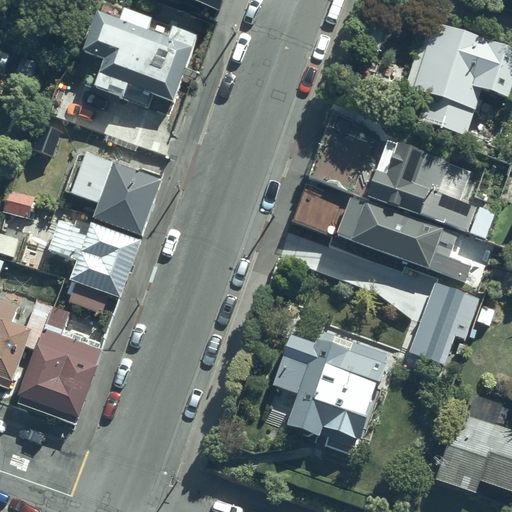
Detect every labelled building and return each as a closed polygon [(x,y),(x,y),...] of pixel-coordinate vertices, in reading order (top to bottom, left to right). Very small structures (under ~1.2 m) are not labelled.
[(231,0),(168,0),(222,22),(231,0)] [(126,21),(104,13),(87,63),(107,71),(98,97),(130,108),(134,97),(175,111),(199,45),(176,37),(173,47),(153,40),(157,28),(128,17),(126,21)] [(478,109),(484,88),(511,96),(511,42),(439,22),(436,32),(424,28),(408,85),(440,94),(434,114),(471,125),(476,108),(478,109)] [(368,140),(330,126),(294,221),(339,238),(342,230),(356,235),(355,239),(420,263),(415,277),(431,283),(436,269),(468,281),(475,263),(452,255),(461,229),(469,232),(478,207),(462,201),(473,171),(438,158),(441,150),(408,137),(405,144),(371,131),(368,140)] [(144,234),(164,177),(117,161),(116,162),(90,152),(75,193),(102,202),(97,218),(144,234)] [(11,191),(4,212),(30,219),(36,198),(11,191)] [(511,217),(497,212),(491,231),(511,238),(511,217)] [(145,241),(92,221),(91,225),(77,219),(75,225),(60,220),(48,249),(79,260),(71,281),(122,301),(145,241)] [(437,280),(410,352),(447,365),(458,337),(466,340),(474,319),(492,326),(500,303),(437,280)] [(33,331),(15,324),(21,309),(0,301),(0,387),(7,390),(10,383),(13,384),(33,331)] [(107,351),(44,328),(20,393),(22,394),(18,404),(77,426),(81,417),(82,418),(107,351)] [(364,440),(390,363),(363,353),(366,346),(345,338),(342,346),(319,338),(317,344),(294,335),(284,361),(287,362),(265,421),(316,438),(315,442),(356,456),(361,439),(364,440)] [(511,427),(505,425),(511,405),(476,393),(469,414),(460,411),(438,478),(475,490),(474,493),(511,504),(511,427)]
